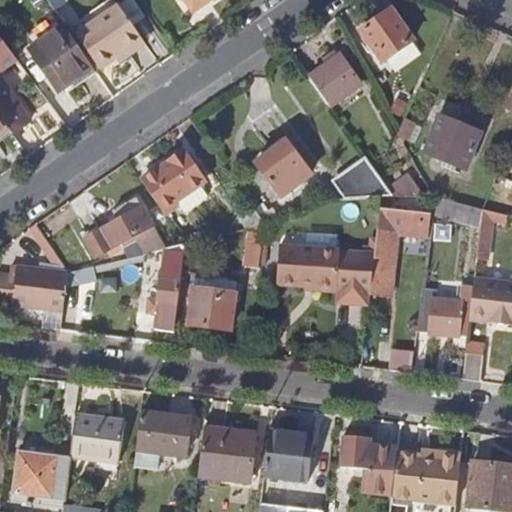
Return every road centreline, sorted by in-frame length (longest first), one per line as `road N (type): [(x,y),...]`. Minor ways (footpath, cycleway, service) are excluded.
road 1 (residential): [(0,350),(511,414)]
road 2 (residential): [(0,211),(309,0)]
